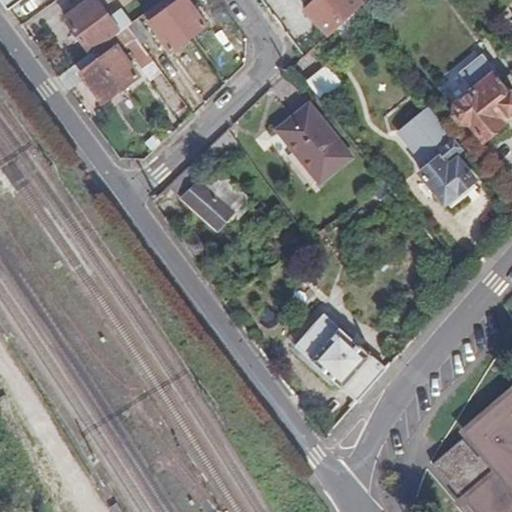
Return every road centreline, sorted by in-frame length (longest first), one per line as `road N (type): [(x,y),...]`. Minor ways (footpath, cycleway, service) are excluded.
road 1 (residential): [(346,491),(126,195)]
road 2 (tertiary): [(511,263),(406,384),(346,491)]
road 3 (residential): [(126,195),(265,70),(265,36),(237,0)]
road 4 (residential): [(126,195),(0,24)]
